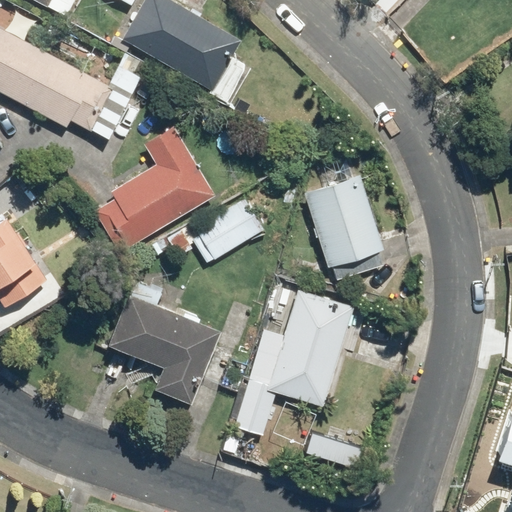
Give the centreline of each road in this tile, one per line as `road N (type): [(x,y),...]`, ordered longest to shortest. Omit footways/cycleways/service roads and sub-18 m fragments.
road 1 (residential): [(302,0),(411,116),(441,173),(460,241),(460,337),(406,511)]
road 2 (residential): [(0,404),(72,445),(277,511)]
